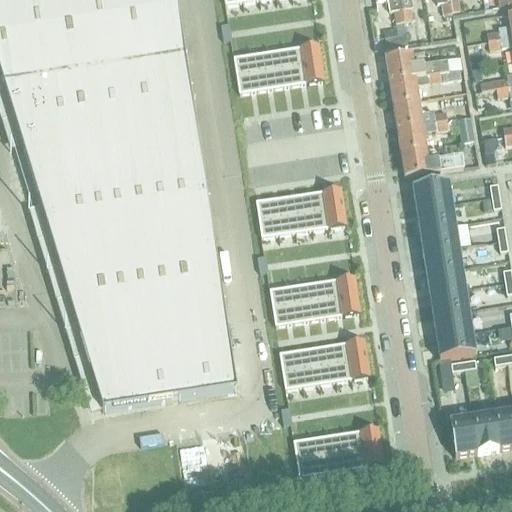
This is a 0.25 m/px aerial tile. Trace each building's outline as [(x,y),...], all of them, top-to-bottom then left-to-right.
[(0,0),(0,78),(3,89),(185,61),(175,0),(0,0)] [(242,7),(240,0),(223,0),(225,10),(242,7)] [(374,0),(375,6),(388,3),(390,16),(394,15),(397,32),(384,35),(387,52),(408,49),(404,27),(399,0),(374,0)] [(399,0),(404,27),(414,26),(412,13),(413,12),(410,0),(399,0)] [(436,0),(438,8),(441,7),(443,20),(453,19),(453,18),(449,0),(436,0)] [(460,16),(456,0),(449,0),(453,18),(460,16)] [(497,0),(499,12),(508,10),(506,0),(497,0)] [(487,39),(488,48),(511,43),(511,18),(509,19),(511,32),(498,34),(499,37),(487,39)] [(511,52),(511,43),(488,48),(489,56),(511,52)] [(318,50),(301,52),(307,89),(324,86),(318,50)] [(307,89),(301,52),(284,55),(290,91),(307,89)] [(290,91),(284,55),(267,58),(273,94),(290,91)] [(273,94),(267,58),(250,60),(256,96),(273,94)] [(385,62),(389,86),(459,76),(459,71),(448,73),(447,65),(413,70),(411,58),(385,62)] [(256,96),(250,60),(233,63),(239,99),(256,96)] [(237,398),(185,61),(3,89),(104,420),(237,398)] [(389,86),(393,110),(419,106),(416,90),(461,83),(459,76),(389,86)] [(481,98),(496,95),(511,92),(511,79),(506,80),(507,84),(479,88),(481,98)] [(511,105),(511,92),(496,95),(498,103),(510,101),(511,105)] [(393,110),(397,134),(451,126),(471,122),(470,114),(432,120),(432,117),(421,119),(419,106),(393,110)] [(397,134),(400,158),(427,154),(424,138),(452,134),(451,126),(397,134)] [(511,131),(502,133),(504,143),(511,141),(511,131)] [(482,145),(484,159),(493,157),(498,150),(497,144),(497,143),(482,145)] [(427,154),(400,158),(404,181),(464,172),(462,159),(428,164),(427,154)] [(448,186),(412,192),(416,215),(452,209),(448,186)] [(497,190),(489,191),(491,203),(499,202),(497,190)] [(346,231),(341,194),(324,197),(329,233),(346,231)] [(329,233),(324,197),(307,199),(312,236),(329,233)] [(312,236),(307,199),(290,202),(295,238),(312,236)] [(295,238),(290,202),(273,204),(278,241),(295,238)] [(499,202),(491,203),(493,215),(501,213),(499,202)] [(278,241),(273,204),(256,207),(261,243),(278,241)] [(452,209),(416,215),(419,236),(455,230),(452,209)] [(455,230),(419,236),(422,257),(459,252),(455,230)] [(504,232),(496,234),(498,245),(506,244),(504,232)] [(506,244),(498,245),(500,257),(508,256),(506,244)] [(459,252),(422,257),(426,279),(462,273),(459,252)] [(462,273),(426,279),(429,300),(465,294),(462,273)] [(511,283),(511,275),(503,276),(505,288),(511,286),(511,283)] [(360,319),(354,282),(337,285),(343,321),(360,319)] [(343,321),(337,285),(320,287),(326,324),(343,321)] [(326,324),(320,287),(303,290),(309,326),(326,324)] [(309,326),(303,290),(286,293),(292,329),(309,326)] [(292,329),(286,293),(269,295),(275,331),(292,329)] [(465,294),(429,300),(433,321),(469,316),(465,294)] [(469,316),(433,321),(436,343),(472,337),(469,316)] [(472,337),(436,343),(440,365),(476,359),(472,337)] [(364,345),(347,348),(353,385),(370,382),(364,345)] [(353,385),(347,348),(330,351),(336,387),(353,385)] [(336,387),(330,351),(313,354),(319,390),(336,387)] [(319,390),(313,354),(296,356),(302,392),(319,390)] [(302,392),(296,356),(279,359),(285,395),(302,392)] [(505,360),(493,362),(494,370),(507,368),(505,360)] [(463,367),(464,375),(476,373),(475,368),(475,365),(463,367)] [(452,377),(464,375),(462,367),(451,369),(452,377)] [(511,452),(511,415),(493,419),(499,455),(511,452)] [(499,455),(493,419),(471,422),(477,458),(499,455)] [(477,458),(471,422),(449,426),(455,462),(477,458)] [(378,433),(361,436),(367,472),(384,470),(378,433)] [(367,472),(361,436),(344,439),(350,475),(367,472)] [(350,475),(344,439),(327,441),(333,478),(350,475)] [(333,478),(327,441),(310,444),(316,480),(333,478)] [(316,480),(310,444),(293,447),(299,483),(316,480)]
